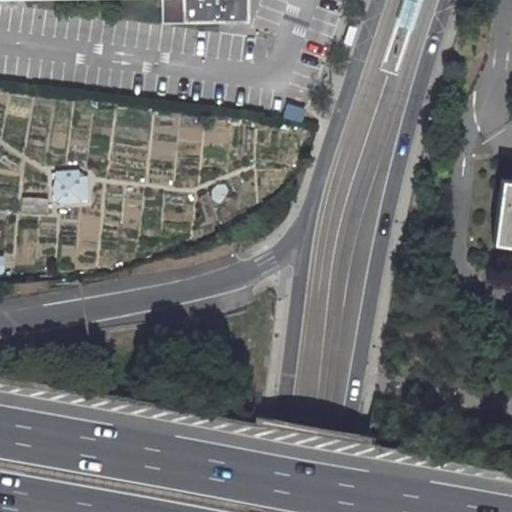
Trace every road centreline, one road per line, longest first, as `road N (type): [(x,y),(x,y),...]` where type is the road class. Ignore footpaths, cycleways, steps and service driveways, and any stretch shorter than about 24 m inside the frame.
road 1 (secondary): [(338,511),(382,224),(448,0)]
road 2 (motorway): [(444,511),(0,431)]
road 3 (motorway): [(301,236),(267,264),(0,324)]
road 4 (secondary): [(301,236),(270,511)]
road 5 (secondary): [(378,0),(301,236)]
road 6 (residential): [(511,141),(492,101),(508,0)]
